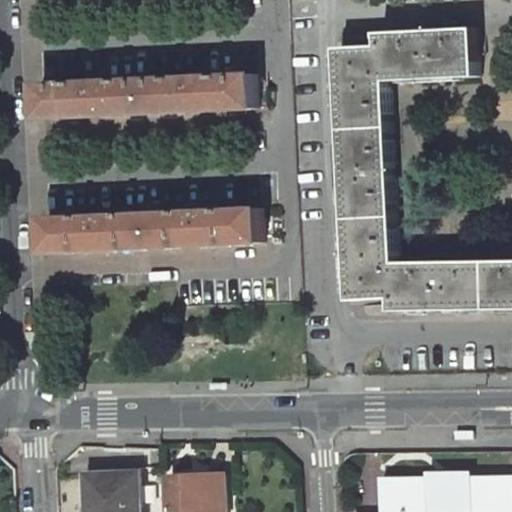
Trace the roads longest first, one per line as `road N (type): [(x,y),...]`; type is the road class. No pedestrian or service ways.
road 1 (unclassified): [(30,411),(17,355),(0,18)]
road 2 (unclassified): [(30,411),(314,408)]
road 3 (unclassified): [(314,408),(511,409)]
